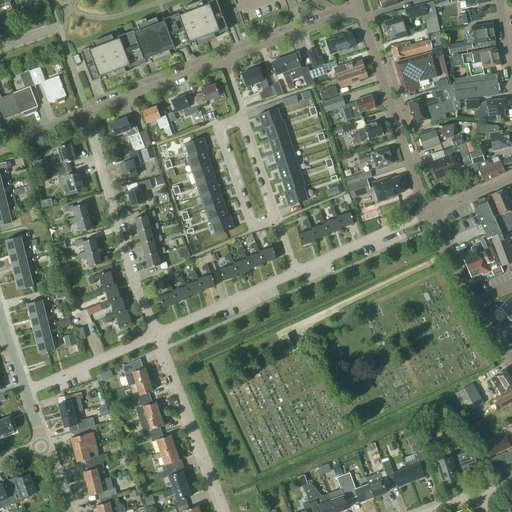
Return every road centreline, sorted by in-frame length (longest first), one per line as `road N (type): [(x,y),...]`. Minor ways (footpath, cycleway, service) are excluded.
road 1 (residential): [(157,334),(134,284),(86,112)]
road 2 (residential): [(430,213),(359,9)]
road 3 (residential): [(225,511),(157,334)]
road 4 (residential): [(277,219),(250,226),(219,137),(218,126),(241,114)]
road 5 (residential): [(157,334),(295,272)]
road 6 (residential): [(295,272),(430,213)]
road 7 (residential): [(223,59),(86,112)]
road 8 (residential): [(359,9),(223,59)]
road 9 (residential): [(26,392),(157,334)]
